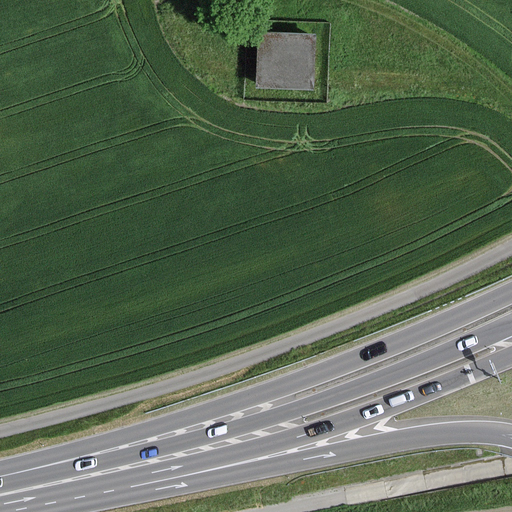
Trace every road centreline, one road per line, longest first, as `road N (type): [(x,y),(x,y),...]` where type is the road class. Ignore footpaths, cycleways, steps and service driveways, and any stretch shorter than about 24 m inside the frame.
road 1 (primary): [(511,292),(350,361),(0,482)]
road 2 (track): [(511,246),(290,346),(0,431)]
road 3 (primary): [(511,321),(326,400),(0,491)]
road 4 (primary): [(0,500),(135,477),(347,421),(511,350)]
road 5 (primary): [(0,508),(129,497),(400,440),(511,437)]
